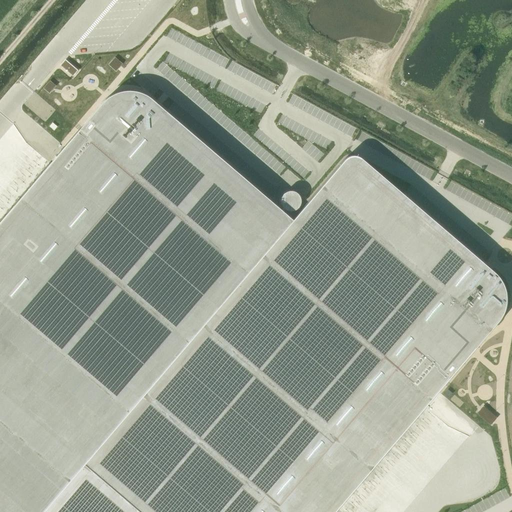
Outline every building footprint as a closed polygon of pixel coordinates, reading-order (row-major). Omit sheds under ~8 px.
[(301,0),(299,0),(292,8),(308,22),(316,13),(301,0)] [(400,0),(426,13),(432,0),(400,0)] [(65,60),(60,65),(72,76),(77,70),(65,60)] [(45,168),(0,221),(0,511),(41,511),(86,460),(291,221),(292,220),(254,187),(191,133),(160,107),(159,107),(151,100),(151,99),(150,99),(150,98),(149,98),(148,97),(147,97),(147,96),(146,96),(145,96),(145,95),(144,95),(143,94),(142,94),(141,94),(141,93),(140,93),(139,93),(138,92),(137,92),(136,92),(135,92),(134,92),(133,91),(132,91),(131,91),(130,91),(129,91),(128,91),(127,91),(126,91),(125,91),(124,91),(123,91),(122,92),(121,92),(120,92),(119,92),(118,92),(118,93),(117,93),(116,93),(115,93),(115,94),(114,94),(113,94),(113,95),(112,95),(111,96),(110,96),(96,110),(80,129),(79,129),(45,168)] [(291,221),(86,460),(146,511),(333,511),(424,406),(495,323),(498,320),(500,316),(502,313),(503,309),(504,305),(505,301),(505,298),(504,294),(504,290),(502,284),(501,282),(499,280),(498,278),(497,276),(495,274),(494,273),(492,271),(361,159),(361,158),(360,158),(359,157),(358,157),(358,156),(357,156),(356,156),(355,156),(354,155),(353,155),(352,155),(351,155),(350,156),(349,156),(348,156),(347,157),(346,157),(345,158),(344,158),(344,159),(343,160),(292,220),(291,221)] [(41,511),(146,511),(86,460),(41,511)]
